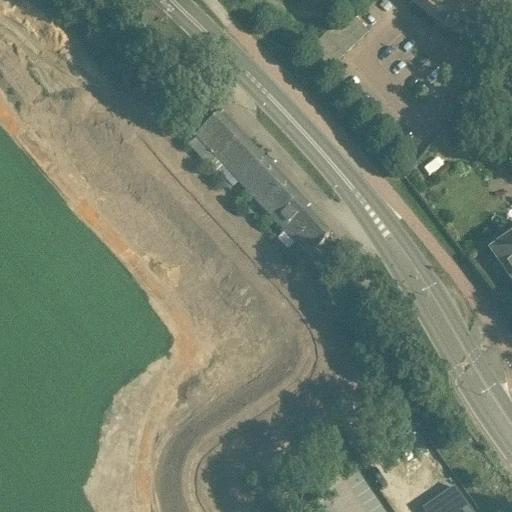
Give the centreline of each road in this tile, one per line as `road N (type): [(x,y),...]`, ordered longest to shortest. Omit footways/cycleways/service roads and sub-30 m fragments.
road 1 (primary): [(363,203),(471,400),(511,456)]
road 2 (primary): [(363,203),(170,0)]
road 3 (primary): [(511,411),(419,261),(363,203)]
road 4 (residential): [(466,72),(400,16),(355,62),(415,123)]
